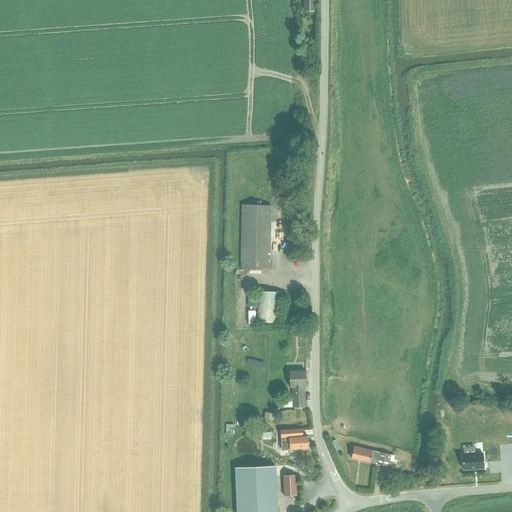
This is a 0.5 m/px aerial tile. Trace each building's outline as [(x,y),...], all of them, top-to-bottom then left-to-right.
[(304,0),(305,13),(316,12),(315,0),(304,0)] [(270,270),(271,206),(242,205),(241,270),(270,270)] [(248,297),(248,307),(256,307),(256,322),(279,323),(280,292),(256,291),(256,297),(248,297)] [(293,387),(294,407),(305,406),(304,387),(305,387),(304,372),(289,373),(290,388),(293,387)] [(280,398),(280,407),(291,407),(290,397),(280,398)] [(226,424),(226,435),(234,435),(234,424),(226,424)] [(308,448),(308,437),(303,437),(303,430),(283,431),(284,449),(308,448)] [(354,446),(351,460),(371,464),(371,461),(379,463),(378,466),(380,466),(392,469),(395,456),(391,455),(354,446)] [(443,448),(443,462),(453,462),(454,449),(443,448)] [(482,453),(462,455),(463,469),(483,468),(482,453)] [(277,511),(275,466),(235,467),(237,506),(236,511),(277,511)] [(296,475),(283,476),(284,496),(297,495),(296,475)]
